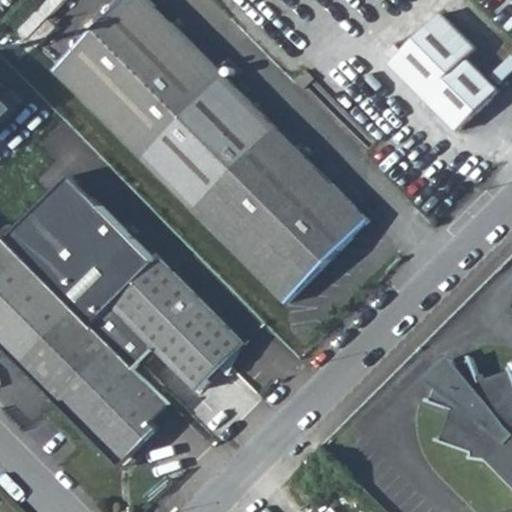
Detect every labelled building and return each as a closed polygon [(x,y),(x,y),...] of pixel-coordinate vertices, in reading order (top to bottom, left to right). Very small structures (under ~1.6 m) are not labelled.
[(371,226),(135,0),(128,0),(51,76),(289,310),(371,226)] [(395,68),(460,137),(490,107),(502,96),(470,63),(478,53),(442,18),(422,40),(395,68)] [(277,84),(284,77),(273,67),(266,74),(277,84)] [(0,131),(16,116),(0,99),(0,131)] [(69,187),(8,246),(135,375),(154,356),(196,399),(242,355),(158,268),(153,273),(69,187)] [(153,427),(170,409),(135,375),(8,246),(0,237),(0,352),(113,464),(130,465),(160,436),(153,427)] [(511,511),(511,373),(481,386),(473,365),(458,371),(452,362),(445,368),(441,372),(440,373),(436,377),(432,382),(440,389),(434,403),(455,412),(442,444),(468,454),(473,456),(473,461),(489,463),(511,486),(511,511)]
